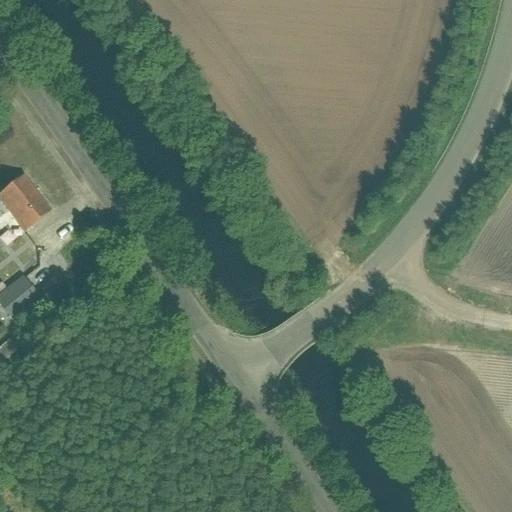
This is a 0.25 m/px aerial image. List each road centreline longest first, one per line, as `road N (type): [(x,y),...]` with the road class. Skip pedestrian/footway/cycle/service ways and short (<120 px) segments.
road 1 (tertiary): [(0,44),(241,377)]
road 2 (unclassified): [(511,37),(478,129),(385,273)]
road 3 (unclassified): [(385,273),(241,377)]
road 4 (tertiary): [(241,377),(331,511)]
road 5 (unclassified): [(385,273),(428,301),(511,322)]
